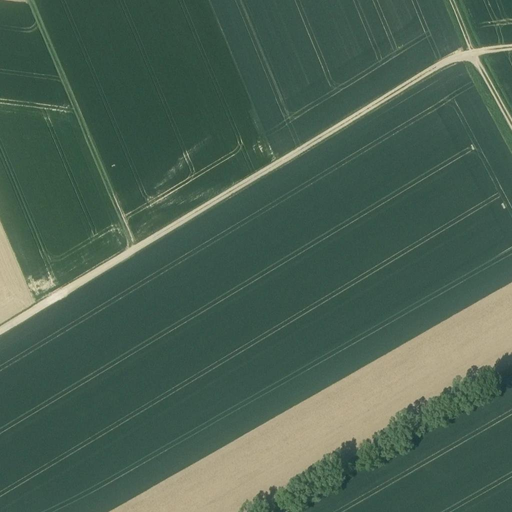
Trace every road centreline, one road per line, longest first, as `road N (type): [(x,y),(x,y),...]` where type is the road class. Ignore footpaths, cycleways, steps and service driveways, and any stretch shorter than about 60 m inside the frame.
road 1 (track): [(474,56),(0,334)]
road 2 (track): [(137,251),(30,0)]
